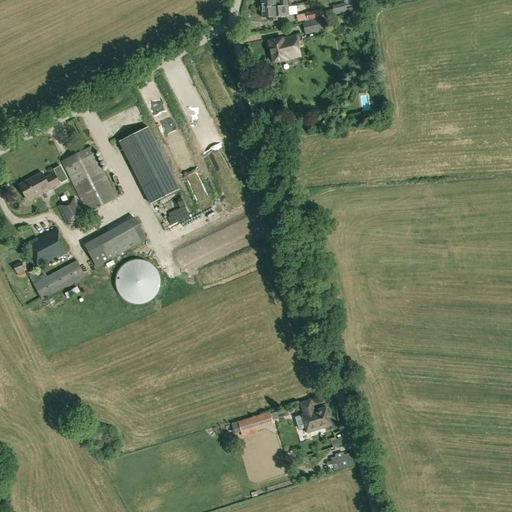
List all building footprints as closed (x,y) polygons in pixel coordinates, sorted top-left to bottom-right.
[(261,0),(263,8),(288,6),(287,0),(261,0)] [(325,11),(326,17),(347,12),(345,3),(332,6),(333,9),(325,11)] [(289,16),(288,6),(263,8),(264,18),(270,17),(270,21),(277,21),(277,16),(281,16),(289,16)] [(322,9),(307,12),(306,12),(306,13),(295,16),(297,22),(307,20),(308,21),(324,17),(322,9)] [(321,18),(303,23),(306,35),(324,31),(321,18)] [(274,63),(288,60),(288,59),(301,56),(297,36),(284,39),(283,38),(269,41),(274,63)] [(149,127),(119,142),(141,186),(150,205),(180,189),(171,172),(149,127)] [(91,147),(62,161),(89,213),(117,198),(91,147)] [(60,184),(54,174),(45,179),(42,173),(19,185),(27,200),(42,192),(43,193),(60,184)] [(58,207),(67,224),(82,216),(74,198),(58,207)] [(136,214),(147,209),(143,203),(132,208),(136,214)] [(130,220),(98,238),(96,235),(77,245),(90,269),(108,258),(109,261),(142,243),(130,220)] [(39,268),(69,252),(58,229),(38,239),(37,238),(28,243),(39,268)] [(42,299),(86,276),(78,261),(56,273),(51,263),(29,275),(42,299)] [(82,286),(69,291),(72,299),(85,294),(82,286)] [(109,300),(105,302),(110,313),(114,310),(109,300)] [(305,414),(295,417),(299,430),(306,427),(308,433),(332,425),(326,408),(315,411),(312,400),(302,403),(305,414)] [(273,423),(273,422),(272,420),(277,419),(277,418),(275,411),(270,413),(269,412),(238,422),(238,421),(241,432),(243,438),(257,433),(256,428),(273,423)] [(351,453),(336,457),(339,468),(354,464),(351,453)] [(301,466),(293,461),(290,466),(297,471),(301,466)]
